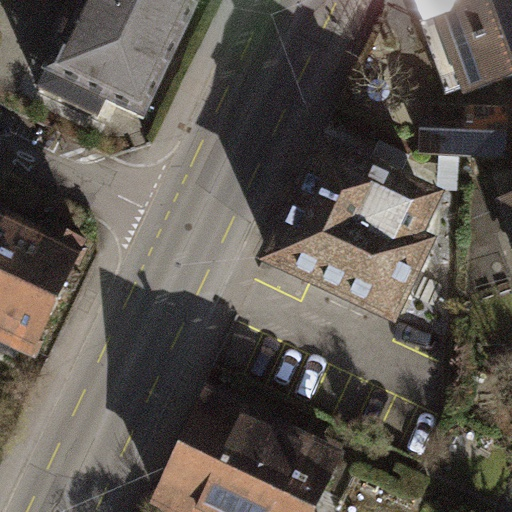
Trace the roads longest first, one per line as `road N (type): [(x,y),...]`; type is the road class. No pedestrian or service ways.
road 1 (secondary): [(61,511),(193,230)]
road 2 (secondary): [(193,230),(303,0)]
road 3 (residential): [(0,141),(193,230)]
